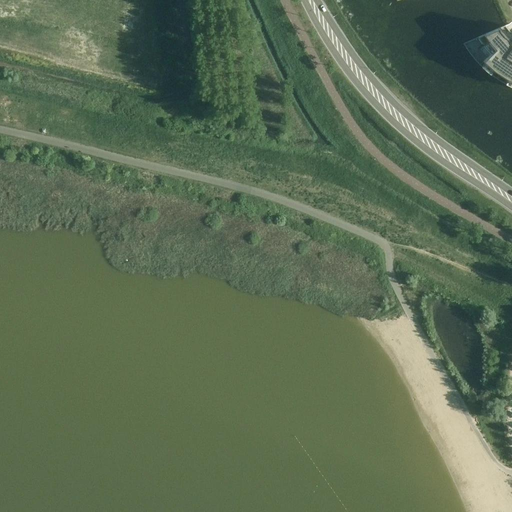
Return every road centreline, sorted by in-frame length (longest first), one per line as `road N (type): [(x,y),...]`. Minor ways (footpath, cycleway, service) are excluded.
road 1 (primary): [(287,0),(362,101),(511,209)]
road 2 (primary): [(511,192),(384,101),(350,67),(306,0)]
